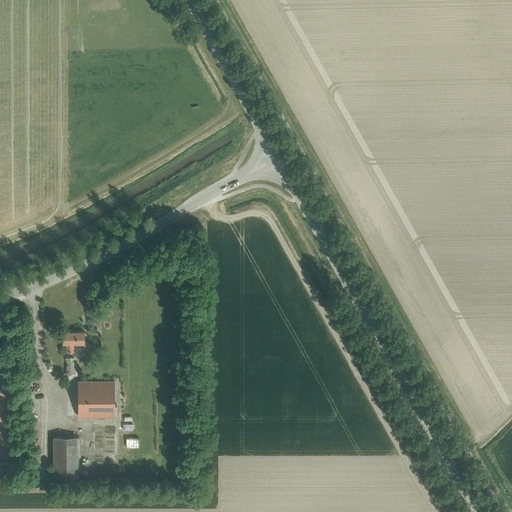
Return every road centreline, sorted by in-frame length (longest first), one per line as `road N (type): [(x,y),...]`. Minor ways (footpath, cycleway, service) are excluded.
road 1 (unclassified): [(476,511),(280,164)]
road 2 (unclassified): [(0,298),(100,259),(237,180)]
road 3 (unclassified): [(273,152),(189,0)]
